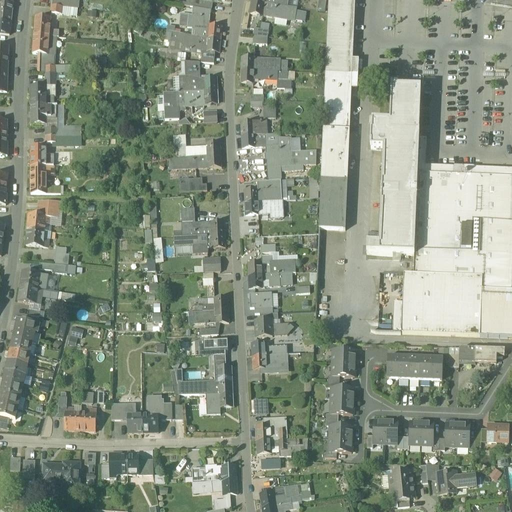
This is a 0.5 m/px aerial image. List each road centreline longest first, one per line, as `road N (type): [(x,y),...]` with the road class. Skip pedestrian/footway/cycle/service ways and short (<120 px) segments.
road 1 (residential): [(239,0),(229,101),(244,443)]
road 2 (residential): [(0,335),(18,199),(27,0)]
road 3 (residential): [(0,437),(244,443)]
road 4 (residential): [(511,367),(478,414),(367,410)]
